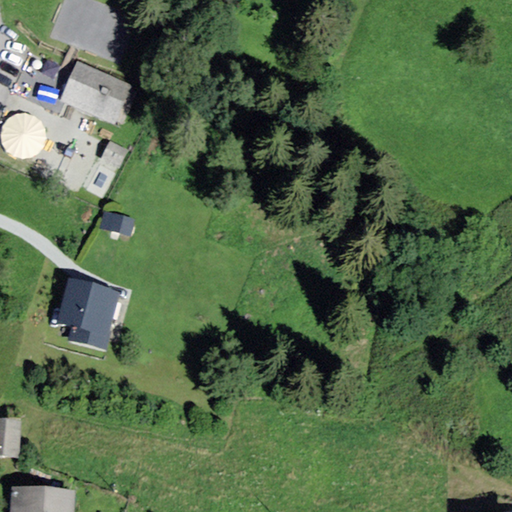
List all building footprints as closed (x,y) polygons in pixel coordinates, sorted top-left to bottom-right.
[(131,82),(79,62),(64,100),(116,120),(131,82)] [(0,145),(24,162),(46,130),(17,110),(0,135),(0,145)] [(126,150),(110,143),(103,159),(120,166),(126,150)] [(71,284),(59,322),(102,335),(114,298),(71,284)] [(26,427),(0,426),(0,455),(25,456),(26,427)] [(75,511),(77,497),(18,491),(15,511),(75,511)]
